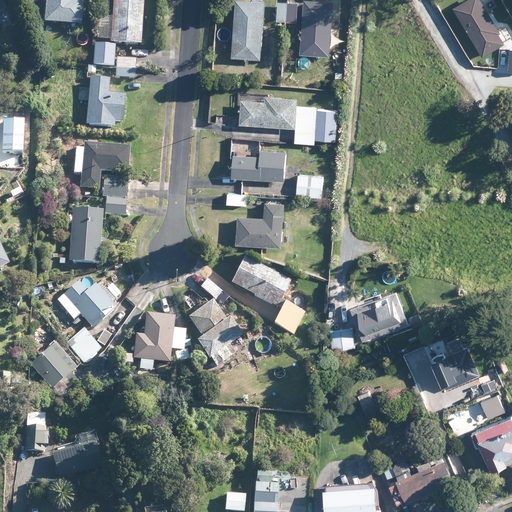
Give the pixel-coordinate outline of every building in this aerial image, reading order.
[(47,0),(46,22),(83,25),(85,0),(47,0)] [(143,44),(144,0),(114,0),(113,17),(101,16),(100,39),(112,39),(112,42),(143,44)] [(266,23),(267,0),(237,0),(233,56),(263,59),(266,31),(266,23)] [(289,1),(288,1),(281,0),(279,20),(288,21),(289,1)] [(306,0),(305,14),(302,53),(333,55),(336,0),(306,0)] [(299,1),(291,1),(289,1),(288,21),(298,22),(298,13),(299,1)] [(94,65),(116,66),(117,45),(96,44),(94,65)] [(137,69),(137,68),(138,59),(118,58),(118,68),(137,69)] [(277,59),(276,67),(283,67),(284,59),(277,59)] [(137,69),(118,68),(102,67),(102,74),(110,75),(110,73),(117,73),(116,78),(137,79),(137,70),(137,69)] [(110,93),(111,81),(111,79),(90,77),(89,85),(91,85),(88,124),(116,126),(117,121),(125,121),(127,94),(110,93)] [(298,127),(300,108),(300,97),(268,94),(267,100),(244,98),(242,123),(298,127)] [(337,109),(324,109),(319,108),(317,139),(338,140),(340,110),(337,109)] [(263,148),(264,139),(251,138),(250,152),(263,153),(263,155),(236,153),(234,176),(286,180),(287,166),(288,150),(263,148)] [(132,146),(85,143),(85,148),(77,147),(75,174),(83,175),(82,188),(101,189),(103,171),(130,173),(132,146)] [(326,175),(303,174),(300,173),(299,195),(324,197),(326,175)] [(129,187),(130,179),(105,177),(103,197),(107,197),(128,199),(129,187)] [(249,205),(250,194),(230,192),(230,194),(229,203),(249,205)] [(128,201),(128,199),(107,197),(106,208),(109,208),(127,210),(128,201)] [(284,246),(287,202),(268,200),(267,216),(241,214),(238,243),(284,246)] [(88,210),(84,209),(74,209),(74,210),(73,229),(70,261),(101,263),(103,241),(104,228),(105,211),(88,210)] [(5,251),(4,249),(0,240),(0,269),(11,264),(5,251)] [(307,312),(288,302),(283,299),(293,281),(247,257),(233,283),(283,310),(276,324),(295,334),(307,312)] [(153,281),(146,275),(127,298),(143,311),(155,297),(146,289),(153,281)] [(217,300),(223,292),(209,279),(202,287),(217,300)] [(119,308),(98,284),(89,291),(81,281),(58,301),(75,321),(78,318),(82,315),(95,329),(119,308)] [(353,307),(363,334),(365,340),(411,323),(399,290),(353,307)] [(210,304),(190,317),(205,337),(199,341),(211,359),(245,335),(232,317),(229,320),(215,300),(210,304)] [(177,316),(168,315),(148,313),(146,335),(137,334),(135,359),(170,363),(172,363),(173,349),(185,351),(187,330),(176,329),(177,316)] [(424,326),(422,314),(411,317),(414,328),(424,326)] [(357,346),(356,337),(355,327),(334,328),(336,348),(357,346)] [(103,349),(102,348),(86,328),(68,343),(85,364),(103,349)] [(109,330),(97,340),(104,348),(116,338),(109,330)] [(73,373),(79,368),(58,343),(33,365),(54,390),(64,381),(70,389),(77,382),(80,380),(73,373)] [(232,355),(239,351),(235,344),(228,348),(232,355)] [(479,375),(483,374),(470,345),(465,347),(452,353),(452,352),(437,358),(435,359),(439,367),(435,369),(440,381),(445,379),(449,389),(479,375)] [(499,364),(503,373),(509,370),(505,361),(499,364)] [(198,372),(196,364),(188,366),(189,374),(198,372)] [(500,393),(484,400),(491,418),(508,410),(500,393)] [(369,415),(379,411),(372,394),(362,398),(369,415)] [(510,463),(511,462),(511,415),(475,431),(477,435),(479,442),(483,441),(496,471),(511,464),(510,463)] [(28,426),(26,451),(45,453),(46,445),(50,445),(51,433),(47,433),(47,427),(28,426)] [(102,453),(99,445),(98,439),(97,439),(95,432),(80,436),(81,441),(82,445),(54,452),(60,478),(105,467),(102,453)] [(409,503),(459,481),(452,463),(451,463),(448,457),(445,459),(437,442),(426,447),(431,459),(421,463),(423,468),(414,472),(409,459),(397,464),(384,469),(389,479),(399,475),(400,478),(399,478),(400,481),(391,484),(400,504),(408,500),(409,503)] [(272,484),(273,473),(260,472),(259,483),(257,483),(255,511),(278,511),(279,484),(272,484)] [(329,511),(381,511),(380,482),(328,486),(329,511)] [(136,492),(122,492),(122,505),(136,505),(136,492)] [(244,511),(246,495),(228,494),(227,511),(236,511),(244,511)] [(220,511),(214,502),(198,511),(220,511)]
